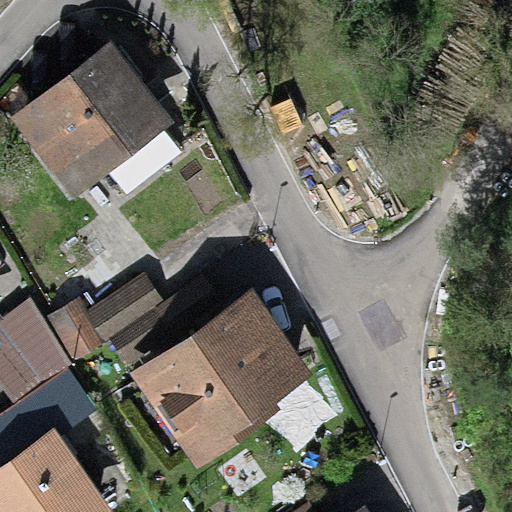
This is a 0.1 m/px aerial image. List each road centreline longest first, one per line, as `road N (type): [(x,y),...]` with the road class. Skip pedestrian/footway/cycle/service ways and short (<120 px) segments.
road 1 (residential): [(349,326),(189,0)]
road 2 (residential): [(349,326),(420,260),(511,110)]
road 3 (residential): [(440,511),(349,326)]
